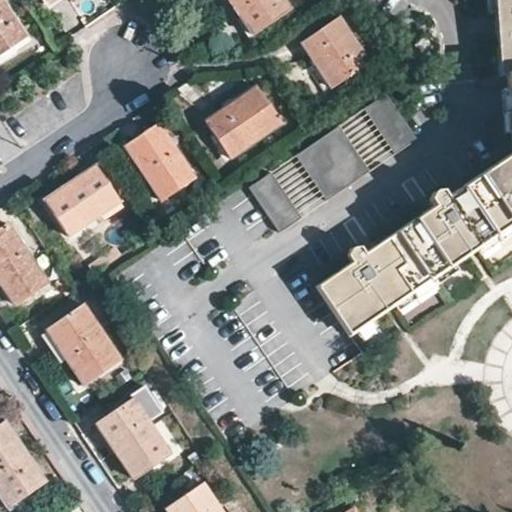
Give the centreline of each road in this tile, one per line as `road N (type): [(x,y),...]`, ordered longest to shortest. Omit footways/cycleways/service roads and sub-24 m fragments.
road 1 (residential): [(185,306),(462,133),(462,14),(447,0)]
road 2 (residential): [(0,351),(108,511)]
road 3 (residential): [(130,62),(112,108),(0,188)]
